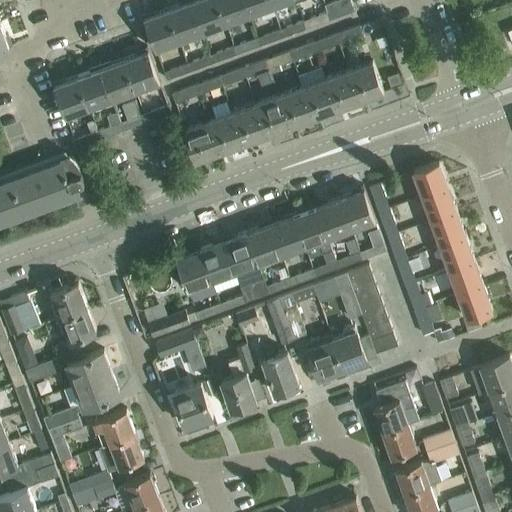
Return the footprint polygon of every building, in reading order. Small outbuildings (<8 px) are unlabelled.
[(179,39),(202,30),(191,0),(184,0),(167,6),(179,39)] [(191,0),(202,30),(225,22),(217,0),(191,0)] [(217,0),(225,22),(249,13),(243,0),(217,0)] [(243,0),(249,13),(272,4),(270,0),(243,0)] [(329,18),(335,15),(354,8),(350,0),(331,0),(324,3),(327,10),(329,18)] [(296,21),(286,25),(288,33),(307,26),(304,18),(297,1),(290,3),(296,21)] [(156,47),(174,40),(179,39),(167,6),(144,15),(156,47)] [(327,10),(309,17),(312,24),(329,18),(327,10)] [(0,47),(9,44),(1,20),(0,20),(0,47)] [(340,44),(345,42),(364,36),(360,22),(335,31),(339,40),(340,44)] [(276,29),(262,34),(265,42),(284,35),(281,27),(276,29)] [(315,49),(339,40),(335,31),(312,39),(315,49)] [(257,36),(238,43),(241,50),(260,43),(257,36)] [(312,39),(289,47),(292,57),(300,54),(313,49),(315,49),(312,39)] [(233,45),(216,51),(219,59),(236,52),(233,45)] [(135,88),(141,86),(159,80),(148,47),(123,56),(135,88)] [(276,85),(286,82),(279,61),(292,57),(289,47),(265,55),(269,65),(276,85)] [(205,55),(192,60),(195,67),(214,61),(211,53),(210,53),(205,55)] [(245,73),(269,65),(265,55),(242,64),(245,73)] [(112,97),(135,88),(123,56),(100,65),(112,97)] [(354,65),(348,67),(360,98),(369,94),(370,97),(382,93),(381,90),(384,89),(372,58),(354,65)] [(188,62),(169,69),(172,76),(190,69),(188,62)] [(222,81),(245,73),(242,64),(218,72),(222,81)] [(89,106),(112,97),(100,65),(77,73),(89,106)] [(348,67),(325,76),(336,106),(346,103),(347,106),(359,102),(358,98),(360,98),(348,67)] [(198,90),(222,81),(218,72),(195,80),(198,90)] [(66,114),(84,108),(89,106),(77,73),(54,82),(66,114)] [(325,76),(302,84),(313,115),(323,111),(324,114),(335,110),(334,107),(336,106),(325,76)] [(174,98),(198,90),(195,80),(170,88),(174,98)] [(302,84),(278,93),(289,123),(299,120),(300,123),(312,118),(311,115),(313,115),(302,84)] [(278,93),(255,101),(266,132),(276,128),(277,131),(289,127),(288,124),(289,123),(278,93)] [(135,97),(120,102),(126,117),(125,118),(128,125),(146,119),(143,111),(141,112),(135,97)] [(255,101),(232,109),(243,140),(253,137),(254,140),(265,135),(264,132),(266,132),(255,101)] [(167,102),(148,109),(151,117),(170,110),(167,102)] [(232,109),(208,118),(219,149),(229,145),(230,148),(242,144),(241,141),(243,140),(232,109)] [(203,120),(184,127),(195,157),(206,154),(207,157),(219,152),(218,149),(219,149),(208,118),(203,120)] [(100,136),(123,127),(120,120),(97,128),(100,136)] [(77,145),(82,143),(100,136),(97,128),(74,137),(77,145)] [(0,221),(1,221),(0,219),(0,215),(8,213),(10,218),(40,207),(38,202),(47,198),(49,203),(51,203),(49,198),(58,194),(60,199),(75,194),(78,204),(79,204),(78,201),(90,196),(84,178),(85,178),(81,167),(79,164),(78,161),(77,160),(75,157),(74,156),(71,153),(69,152),(68,153),(0,178),(0,221)] [(423,192),(448,183),(439,159),(414,168),(423,192)] [(381,180),(369,184),(376,204),(388,199),(381,180)] [(363,186),(340,194),(351,227),(376,218),(371,205),(363,182),(362,183),(363,186)] [(432,217),(457,208),(448,183),(423,192),(432,217)] [(340,194),(316,203),(328,235),(351,227),(340,194)] [(316,203),(293,211),(305,243),(306,243),(310,255),(323,251),(331,248),(333,247),(328,235),(316,203)] [(390,204),(378,208),(385,228),(397,224),(390,204)] [(440,242),(466,233),(457,208),(432,217),(440,242)] [(293,211),(270,220),(282,252),(283,252),(305,243),(293,211)] [(270,220),(247,228),(259,261),(282,252),(270,220)] [(373,244),(364,247),(367,255),(386,247),(379,226),(368,229),(373,244)] [(247,228),(224,237),(236,269),(259,261),(247,228)] [(399,229),(387,233),(391,245),(394,253),(406,249),(399,229)] [(449,266),(475,257),(466,233),(440,242),(449,266)] [(224,237),(201,245),(212,278),(236,269),(224,237)] [(352,252),(341,256),(343,264),(362,257),(359,249),(355,238),(348,240),(352,252)] [(176,251),(175,251),(188,287),(207,280),(212,278),(201,245),(178,254),(176,251)] [(408,254),(396,258),(403,278),(415,273),(411,262),(408,255),(408,254)] [(458,291),(483,282),(475,257),(449,266),(458,291)] [(336,258),(318,264),(321,272),(339,265),(336,258)] [(351,280),(373,272),(369,261),(347,269),(351,280)] [(313,266),(295,273),(298,281),(316,274),(313,266)] [(355,292),(351,280),(347,269),(334,274),(349,315),(362,311),(359,303),(355,292)] [(355,292),(377,284),(373,272),(351,280),(355,292)] [(290,275),(272,281),(275,289),(278,288),(293,282),(290,275)] [(417,278),(405,282),(414,307),(426,303),(421,291),(419,284),(417,279),(417,278)] [(57,312),(87,301),(78,279),(52,288),(55,297),(52,299),(57,312)] [(293,337),(307,332),(295,299),(317,291),(313,281),(277,295),(293,337)] [(467,316),(474,313),(492,307),(483,282),(458,291),(467,316)] [(267,283),(249,290),(251,298),(270,291),(267,283)] [(359,303),(381,295),(377,284),(355,292),(359,303)] [(27,288),(0,298),(0,300),(11,330),(22,326),(22,327),(35,322),(40,320),(34,305),(31,296),(30,297),(27,288)] [(244,292),(226,298),(228,306),(247,299),(244,292)] [(282,341),(293,337),(277,295),(266,299),(282,341)] [(363,314),(385,306),(381,295),(359,303),(362,311),(363,314)] [(212,303),(201,307),(204,315),(223,308),(221,300),(212,303)] [(96,327),(87,301),(57,312),(62,326),(65,325),(69,335),(57,339),(62,353),(86,344),(82,333),(96,327)] [(241,323),(260,317),(255,303),(236,310),(241,323)] [(426,303),(414,307),(423,333),(434,329),(435,328),(434,328),(430,314),(426,303)] [(367,325),(389,317),(385,306),(363,314),(367,325)] [(155,330),(189,318),(185,308),(151,320),(155,330)] [(371,337),(393,329),(389,317),(367,325),(371,337)] [(341,366),(367,357),(354,321),(340,326),(341,329),(330,333),(341,366)] [(196,335),(205,332),(201,323),(192,326),(196,335)] [(161,353),(180,346),(196,340),(192,327),(156,339),(161,353)] [(376,350),(398,342),(393,329),(371,337),(376,350)] [(0,348),(5,361),(15,357),(6,333),(0,335),(0,348)] [(329,371),(341,366),(330,333),(317,338),(316,334),(306,338),(322,382),(332,378),(329,371)] [(26,335),(16,339),(20,350),(31,346),(26,335)] [(233,374),(221,378),(225,388),(232,406),(256,397),(249,379),(246,369),(256,366),(247,340),(236,343),(240,355),(227,359),(233,374)] [(75,381),(111,367),(104,346),(67,360),(75,381)] [(299,381),(287,347),(275,351),(274,349),(266,352),(267,354),(262,356),(275,390),(299,381)] [(475,364),(471,366),(480,390),(489,386),(511,378),(511,360),(509,352),(490,359),(481,362),(475,364)] [(31,379),(62,367),(57,355),(36,362),(36,363),(26,367),(31,379)] [(13,383),(23,380),(15,357),(5,361),(13,383)] [(60,382),(72,377),(68,365),(56,370),(60,382)] [(111,367),(75,381),(84,404),(120,391),(111,367)] [(446,396),(458,392),(451,373),(439,377),(446,396)] [(383,429),(408,420),(403,405),(410,403),(406,391),(410,389),(405,377),(376,387),(381,402),(375,404),(383,429)] [(498,410),(511,404),(511,378),(489,386),(498,410)] [(186,423),(213,413),(201,379),(174,389),(186,423)] [(22,407),(32,403),(23,380),(13,383),(22,407)] [(432,411),(443,407),(434,380),(422,384),(432,411)] [(456,425),(469,420),(462,402),(450,407),(456,425)] [(31,430),(41,427),(32,403),(22,407),(31,430)] [(75,403),(44,414),(48,426),(79,414),(75,403)] [(506,433),(511,430),(511,404),(498,410),(506,433)] [(102,442),(135,430),(126,406),(93,418),(102,442)] [(61,458),(72,454),(63,431),(83,424),(79,414),(48,426),(61,458)] [(0,442),(9,439),(0,415),(0,442)] [(392,453),(411,447),(417,445),(408,420),(383,429),(392,453)] [(463,444),(475,439),(469,420),(456,425),(463,444)] [(427,448),(454,438),(450,426),(423,436),(427,448)] [(144,455),(135,430),(102,442),(99,443),(107,466),(119,462),(119,464),(144,455)] [(400,476),(395,478),(400,491),(405,490),(430,481),(441,477),(434,459),(455,452),(459,451),(454,438),(427,448),(431,461),(426,457),(424,456),(422,457),(415,459),(396,466),(400,476)] [(9,439),(0,442),(0,469),(2,468),(6,478),(25,471),(21,461),(18,462),(9,439)] [(472,471),(485,466),(484,463),(479,449),(466,454),(472,471)] [(52,452),(51,450),(21,461),(25,471),(35,467),(55,460),(52,452)] [(72,489),(111,474),(108,466),(69,481),(72,489)] [(485,466),(472,471),(479,492),(490,488),(492,487),(489,478),(485,466)] [(19,511),(36,506),(28,483),(40,479),(35,467),(25,471),(6,478),(10,489),(0,493),(0,508),(1,511),(19,511)] [(116,487),(115,490),(122,507),(134,503),(159,493),(150,470),(131,477),(126,479),(126,480),(116,487)] [(78,503),(115,490),(116,487),(111,474),(72,489),(78,503)] [(412,511),(421,511),(433,508),(439,506),(430,481),(405,490),(412,511)] [(452,508),(476,500),(472,488),(448,497),(452,508)] [(137,511),(165,511),(159,493),(134,503),(137,511)] [(363,511),(356,493),(332,501),(335,511),(363,511)] [(65,511),(73,511),(67,495),(60,497),(65,511)] [(493,497),(483,501),(486,511),(500,511),(495,496),(493,497)] [(453,511),(480,511),(476,500),(452,508),(453,511)] [(307,511),(335,511),(332,501),(307,511)]
